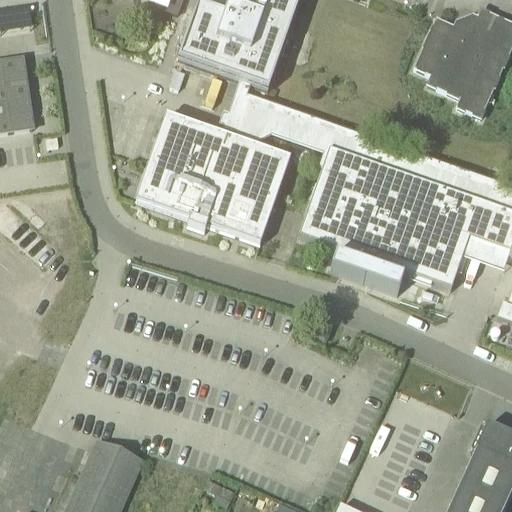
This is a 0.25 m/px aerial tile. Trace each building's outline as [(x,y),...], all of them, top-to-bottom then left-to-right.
[(214,0),(211,10),(218,12),(216,18),(196,11),(176,67),(238,88),(227,120),(224,118),(219,131),(223,132),(220,141),(164,121),(135,206),(188,225),(186,231),(203,237),(205,231),(259,250),(273,209),(305,220),(297,241),(450,295),(461,264),(501,278),(506,264),(511,266),(511,198),(243,105),(248,92),(266,98),(300,0),(214,0)] [(454,112),(479,123),(511,50),(511,29),(479,15),(476,20),(477,21),(475,24),(471,22),(455,28),(453,32),(435,24),(412,74),(415,75),(429,82),(425,90),(434,93),(445,98),(445,99),(457,104),(458,104),(454,112)] [(0,66),(0,138),(32,134),(21,63),(0,66)] [(178,96),(184,79),(174,76),(168,93),(178,96)] [(54,167),(44,168),(46,186),(56,185),(54,167)] [(0,230),(44,271),(60,254),(0,198),(0,230)] [(74,296),(84,271),(65,264),(55,289),(74,296)] [(511,290),(511,291),(505,310),(501,308),(495,323),(511,329),(511,290)] [(332,332),(317,326),(314,325),(307,342),(324,348),(332,332)] [(412,458),(435,393),(302,346),(297,348),(285,343),(277,346),(282,361),(280,367),(286,387),(283,396),(314,407),(322,404),(325,413),(335,416),(337,423),(353,429),(343,432),(339,443),(341,447),(335,465),(403,489),(413,461),(412,458)] [(0,466),(6,469),(0,484),(0,491),(10,495),(7,503),(10,511),(150,511),(155,498),(147,495),(154,473),(141,468),(144,460),(28,409),(16,437),(12,435),(0,461),(0,466)] [(511,440),(489,430),(487,434),(480,431),(470,453),(477,456),(468,475),(451,511),(504,511),(511,495),(511,440)]
